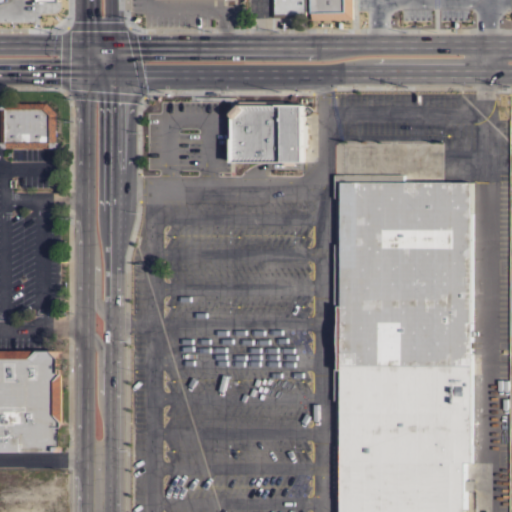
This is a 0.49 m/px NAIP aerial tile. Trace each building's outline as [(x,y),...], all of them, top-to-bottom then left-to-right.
[(306,0),(307,16),(273,17),(272,0),(306,0)] [(312,0),(354,0),(355,19),(313,20),(312,0)] [(2,103),(49,103),(58,112),(58,148),(2,147),(2,103)] [(304,162),(296,162),(296,166),(284,166),(284,162),(232,162),(233,114),(243,103),(305,104),(304,162)] [(342,511),(342,493),(334,493),(335,445),(342,445),(342,400),(335,400),(335,243),(342,243),(342,197),(335,197),(335,174),(404,174),(404,181),(473,181),(473,462),(466,462),(466,480),(475,480),(475,490),(466,490),(466,511),(342,511)] [(0,349),(38,349),(38,350),(60,350),(60,368),(62,368),(62,373),(63,373),(63,421),(62,421),(62,426),(60,426),(60,451),(0,451),(0,349)]
